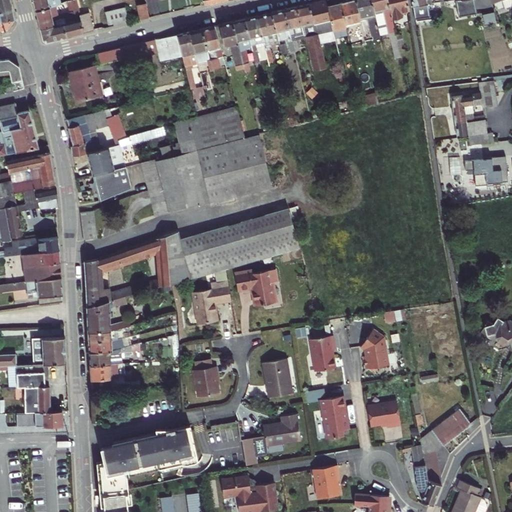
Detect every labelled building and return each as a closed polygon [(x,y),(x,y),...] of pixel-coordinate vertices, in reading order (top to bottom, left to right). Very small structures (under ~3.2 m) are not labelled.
[(11,0),(0,0),(0,3),(2,11),(0,11),(0,21),(16,18),(11,0)] [(48,5),(36,8),(41,26),(68,20),(78,17),(77,11),(74,0),(71,0),(64,2),(66,11),(50,15),(48,5)] [(298,5),(302,25),(306,39),(309,38),(317,70),(326,68),(318,36),(334,32),(328,6),(326,0),(319,0),(315,1),(316,7),(311,8),(309,3),(298,5)] [(357,0),(341,4),(346,26),(362,22),(361,18),(357,0)] [(356,0),(357,0),(361,18),(369,16),(375,38),(380,37),(375,14),(371,0),(356,0)] [(371,0),(375,14),(384,12),(389,33),(395,31),(392,19),(388,0),(371,0)] [(388,0),(392,19),(402,16),(401,13),(410,11),(408,0),(388,0)] [(411,0),(413,11),(414,19),(429,17),(428,10),(431,9),(431,3),(429,0),(451,0),(455,16),(471,15),(469,0),(411,0)] [(511,4),(511,0),(494,0),(495,1),(496,0),(500,8),(511,4)] [(153,15),(149,1),(139,3),(143,18),(153,15)] [(346,26),(341,4),(328,6),(334,32),(336,39),(349,36),(346,26)] [(298,5),(285,8),(290,28),(302,25),(298,5)] [(128,6),(109,11),(111,23),(116,21),(117,24),(132,21),(128,6)] [(68,20),(72,35),(98,29),(92,7),(77,11),(78,17),(68,20)] [(290,28),(285,8),(272,11),(277,31),(290,28)] [(277,31),(272,11),(258,14),(264,39),(266,48),(270,47),(270,45),(272,44),(269,32),(277,31)] [(264,39),(258,14),(246,17),(250,36),(253,49),(259,47),(258,40),(264,39)] [(250,36),(246,17),(241,18),(234,20),(240,52),(246,50),(243,38),(250,36)] [(0,30),(10,28),(16,18),(0,21),(0,30)] [(72,35),(68,20),(41,26),(44,35),(52,40),(72,35)] [(240,52),(234,20),(220,23),(225,44),(231,43),(235,56),(241,55),(240,52)] [(220,46),(214,25),(202,27),(210,59),(213,70),(221,68),(216,47),(220,46)] [(210,59),(202,27),(190,30),(195,53),(197,62),(210,59)] [(195,53),(190,30),(177,33),(182,56),(195,53)] [(182,56),(177,33),(169,35),(155,39),(161,64),(183,59),(182,56)] [(146,41),(148,52),(155,50),(153,39),(146,41)] [(97,52),(100,64),(148,52),(146,41),(97,52)] [(248,64),(246,50),(240,52),(241,55),(242,62),(243,65),(248,64)] [(0,56),(0,67),(7,66),(9,72),(0,74),(0,76),(1,80),(0,80),(0,91),(24,86),(19,64),(6,55),(0,56)] [(94,67),(71,73),(78,103),(101,98),(94,67)] [(491,82),(476,84),(477,94),(467,95),(468,106),(479,105),(479,108),(494,106),(494,105),(500,104),(499,96),(493,97),(491,82)] [(365,107),(377,104),(375,92),(363,95),(365,107)] [(446,98),(451,139),(458,138),(465,138),(462,115),(461,107),(468,106),(467,95),(446,98)] [(0,104),(0,154),(39,146),(29,109),(19,111),(16,101),(0,104)] [(80,134),(108,126),(105,118),(102,111),(66,120),(72,146),(70,146),(72,157),(88,153),(90,152),(88,142),(82,143),(80,134)] [(109,130),(121,125),(117,114),(105,118),(108,126),(109,130)] [(465,138),(483,135),(480,116),(470,118),(469,114),(462,115),(465,138)] [(181,129),(187,150),(221,142),(237,138),(231,116),(181,129)] [(121,125),(109,130),(115,146),(119,145),(118,142),(126,139),(121,125)] [(161,129),(158,130),(150,133),(152,140),(163,137),(161,129)] [(152,140),(150,133),(129,138),(131,146),(152,140)] [(466,146),(489,143),(488,134),(483,135),(465,138),(466,146)] [(254,136),(140,162),(154,217),(268,191),(266,182),(255,141),(254,136)] [(281,178),(271,137),(255,141),(266,182),(281,178)] [(115,146),(90,152),(88,153),(92,175),(124,166),(119,145),(115,146)] [(54,171),(51,152),(46,153),(9,161),(10,172),(0,174),(0,194),(56,183),(54,171)] [(124,166),(92,175),(98,200),(130,188),(124,166)] [(92,175),(87,176),(93,201),(98,200),(92,175)] [(60,203),(57,185),(37,189),(37,190),(40,203),(41,205),(41,206),(60,203)] [(36,187),(22,190),(24,199),(25,206),(40,203),(37,190),(37,189),(36,187)] [(17,201),(15,191),(0,194),(0,219),(4,240),(12,239),(11,236),(23,234),(19,209),(17,201)] [(25,206),(24,199),(17,201),(19,209),(41,205),(40,203),(25,206)] [(290,208),(293,222),(298,221),(295,207),(290,208)] [(285,210),(215,230),(230,267),(280,252),(295,248),(285,210)] [(97,242),(94,211),(80,214),(84,245),(97,242)] [(230,267),(215,230),(181,240),(178,230),(100,258),(84,260),(87,308),(111,301),(118,299),(132,295),(221,269),(228,267),(230,267)] [(8,255),(25,253),(61,248),(60,235),(15,242),(16,248),(7,250),(8,255)] [(61,248),(25,253),(27,264),(62,259),(61,248)] [(63,275),(62,259),(27,264),(25,265),(27,280),(63,275)] [(228,267),(221,269),(222,280),(214,282),(215,286),(195,290),(201,322),(220,319),(218,301),(234,299),(228,267)] [(276,267),(252,272),(251,270),(238,272),(240,287),(254,285),(257,302),(276,299),(273,282),(278,281),(276,267)] [(27,280),(6,282),(7,289),(27,287),(29,298),(39,296),(40,303),(64,300),(63,275),(27,280)] [(132,295),(118,299),(119,306),(133,302),(132,295)] [(87,308),(89,332),(114,330),(124,327),(132,325),(131,318),(112,323),(111,301),(87,308)] [(384,312),(386,322),(406,319),(404,309),(384,312)] [(124,327),(124,331),(124,333),(133,330),(132,325),(124,327)] [(380,364),(390,362),(386,335),(376,326),(362,343),(367,346),(368,353),(365,353),(367,366),(371,365),(373,367),(375,367),(377,367),(380,364)] [(89,332),(90,344),(114,341),(122,339),(121,331),(124,331),(124,327),(114,330),(89,332)] [(485,335),(480,331),(472,342),(483,350),(490,349),(494,352),(496,360),(507,367),(511,358),(511,354),(510,353),(511,349),(511,344),(508,342),(508,333),(504,331),(496,333),(490,328),(485,335)] [(333,334),(310,338),(316,370),(336,367),(333,352),(333,348),(335,348),(333,334)] [(68,361),(66,335),(33,337),(34,363),(50,362),(68,361)] [(114,341),(90,344),(90,353),(114,351),(114,341)] [(114,351),(90,353),(91,364),(110,363),(118,363),(123,363),(123,357),(134,356),(133,345),(114,351)] [(0,353),(0,364),(19,364),(17,353),(0,353)] [(288,360),(264,364),(270,399),(294,395),(288,360)] [(53,410),(50,362),(34,363),(24,364),(25,387),(27,387),(28,411),(53,410)] [(118,363),(110,363),(91,364),(93,391),(111,389),(111,380),(119,379),(118,363)] [(219,367),(199,370),(203,397),(224,394),(219,367)] [(346,408),(343,394),(320,399),(328,437),(344,434),(343,428),(350,427),(347,415),(346,415),(345,411),(345,408),(346,408)] [(398,399),(368,405),(372,425),(387,422),(388,424),(388,425),(402,423),(398,399)] [(429,478),(444,484),(439,450),(474,422),(461,408),(424,436),(426,451),(424,451),(424,453),(427,467),(429,478)] [(65,424),(64,409),(53,410),(28,411),(17,411),(18,425),(65,424)] [(282,416),(283,422),(265,425),(266,436),(268,446),(302,440),(298,414),(282,416)] [(102,457),(106,511),(111,511),(130,509),(130,504),(134,504),(133,494),(131,494),(130,471),(129,467),(161,460),(162,464),(185,459),(184,455),(199,452),(193,422),(115,439),(115,442),(103,444),(106,457),(102,457)] [(242,440),(246,464),(257,462),(256,458),(268,456),(269,454),(268,446),(266,436),(242,440)] [(424,453),(414,456),(417,469),(427,467),(424,453)] [(161,460),(129,467),(130,471),(162,464),(161,460)] [(475,464),(476,474),(485,474),(484,463),(475,464)] [(342,475),(340,464),(315,468),(320,497),(343,493),(340,478),(342,478),(342,475)] [(423,491),(419,498),(433,503),(437,504),(446,484),(444,484),(429,478),(427,467),(417,469),(423,491)] [(451,511),(473,511),(482,492),(478,490),(481,483),(462,475),(459,482),(463,484),(451,511)] [(253,488),(251,476),(224,481),(227,498),(240,496),(242,511),(263,511),(281,509),(276,482),(259,485),(259,487),(253,488)] [(391,511),(392,494),(358,492),(357,504),(372,505),(371,511),(391,511)] [(140,499),(142,511),(163,511),(160,495),(140,499)]
